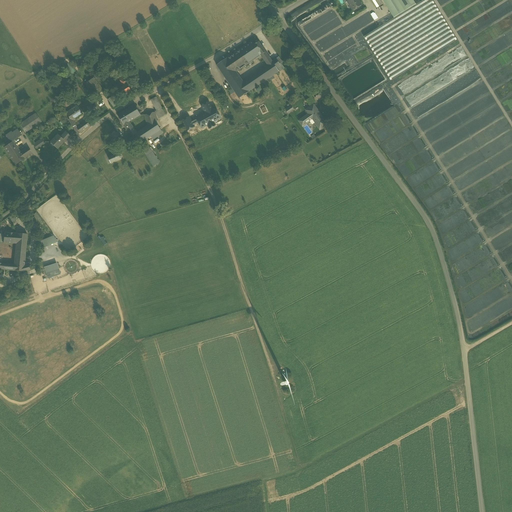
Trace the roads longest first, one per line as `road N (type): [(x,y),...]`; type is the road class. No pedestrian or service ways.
road 1 (unclassified): [(278,16),(436,228),(462,331),(483,511)]
road 2 (track): [(278,16),(86,132),(0,219)]
road 3 (track): [(279,377),(210,190),(155,88)]
